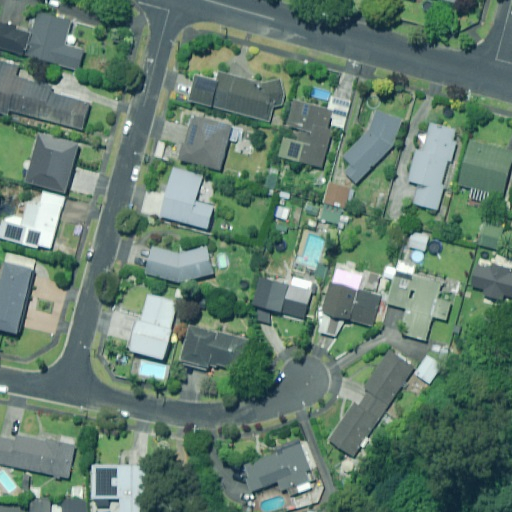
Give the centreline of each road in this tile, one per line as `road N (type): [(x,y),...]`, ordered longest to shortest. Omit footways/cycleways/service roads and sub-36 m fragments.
road 1 (residential): [(66,387),(171,0)]
road 2 (residential): [(492,76),(207,0)]
road 3 (residential): [(66,387),(220,416),(281,400),(306,379)]
